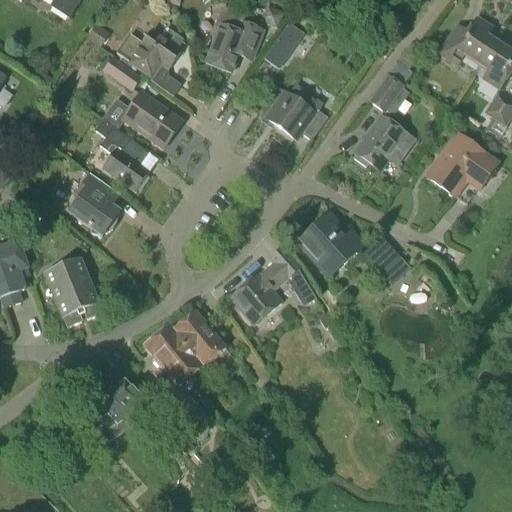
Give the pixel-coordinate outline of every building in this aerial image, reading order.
[(82,0),(15,0),(21,4),(23,0),(44,0),(53,5),(50,9),(68,22),(82,0)] [(276,31),(283,16),(267,9),(263,19),(267,27),(276,31)] [(251,64),(262,34),(240,25),(242,19),(221,11),(214,29),(219,31),(206,63),(232,73),(238,59),(251,64)] [(479,69),(495,45),(486,39),(491,31),(476,20),(456,50),(446,43),(438,57),(457,69),(464,59),(479,69)] [(288,26),(263,61),(278,72),(303,37),(288,26)] [(98,27),(87,40),(99,49),(110,35),(98,27)] [(162,40),(152,33),(142,47),(129,37),(116,56),(151,82),(161,68),(167,73),(181,54),(177,51),(183,43),(168,32),(162,40)] [(511,73),(511,56),(495,45),(479,69),(487,74),(481,82),(499,94),(511,73)] [(101,74),(130,96),(141,81),(112,60),(101,74)] [(409,73),(397,65),(389,76),(405,86),(412,76),(409,73)] [(52,82),(44,77),(40,84),(48,88),(52,82)] [(388,79),(369,105),(384,116),(402,90),(388,79)] [(241,92),(249,97),(255,89),(247,84),(241,92)] [(264,122),(296,144),(301,137),(310,144),(327,121),(317,114),(322,108),(295,88),(288,98),(283,95),(264,122)] [(57,107),(65,112),(73,101),(66,95),(57,107)] [(181,125),(141,96),(122,123),(162,152),(181,125)] [(494,123),(506,105),(496,98),(484,117),(494,123)] [(511,108),(506,105),(494,123),(504,130),(511,118),(511,108)] [(368,166),(379,174),(388,163),(395,168),(413,143),(380,119),(354,156),(355,157),(352,161),(365,170),(368,166)] [(133,166),(143,152),(102,122),(94,133),(104,142),(99,149),(112,158),(102,172),(134,195),(148,176),(133,166)] [(0,164),(15,142),(0,131),(0,164)] [(466,182),(478,191),(495,167),(483,158),(457,139),(427,180),(454,199),(466,182)] [(0,170),(0,188),(9,180),(0,170)] [(111,209),(118,199),(89,178),(75,198),(72,196),(67,204),(66,206),(66,209),(67,212),(69,215),(68,216),(101,240),(104,237),(108,235),(112,232),(113,230),(116,225),(117,223),(117,218),(119,215),(111,209)] [(58,181),(49,180),(48,203),(57,203),(58,181)] [(359,253),(327,217),(297,244),(329,280),(359,253)] [(0,249),(0,301),(3,313),(20,307),(17,297),(23,295),(20,283),(28,280),(25,269),(26,269),(18,243),(0,249)] [(258,278),(272,294),(287,282),(300,270),(282,250),(269,262),(273,266),(258,278)] [(80,263),(44,278),(62,322),(63,321),(66,330),(81,324),(78,315),(83,313),(87,322),(101,316),(97,307),(98,307),(80,263)] [(272,294),(258,278),(230,301),(253,329),(281,305),(272,294)] [(190,379),(192,378),(225,351),(195,315),(173,333),(187,350),(183,352),(186,356),(177,363),(190,379)] [(326,317),(318,322),(324,331),(332,326),(326,317)] [(187,350),(173,333),(169,328),(144,348),(177,390),(181,386),(186,391),(196,383),(192,378),(190,379),(177,363),(186,356),(183,352),(187,350)] [(108,445),(114,440),(117,444),(150,415),(124,385),(91,415),(104,429),(99,434),(108,445)] [(156,421),(177,448),(208,424),(187,397),(156,421)] [(194,452),(185,441),(177,448),(185,459),(194,452)] [(240,455),(246,450),(242,444),(236,449),(240,455)]
